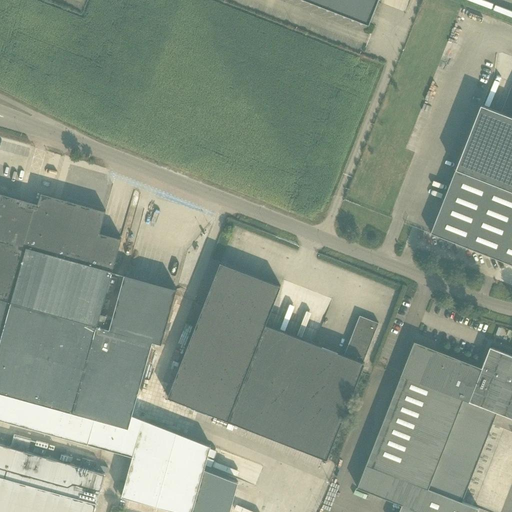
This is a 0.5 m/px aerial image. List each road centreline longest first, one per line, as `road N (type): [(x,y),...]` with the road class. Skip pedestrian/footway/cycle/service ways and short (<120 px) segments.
road 1 (unclassified): [(0,116),(511,314)]
road 2 (unknown): [(292,511),(299,492),(293,476),(155,408),(225,200)]
road 3 (unknown): [(382,262),(480,51),(511,43)]
road 4 (unknown): [(154,172),(142,212),(162,233),(191,230),(207,193)]
